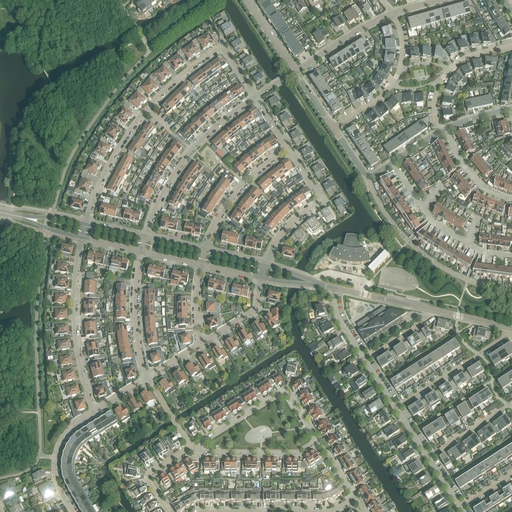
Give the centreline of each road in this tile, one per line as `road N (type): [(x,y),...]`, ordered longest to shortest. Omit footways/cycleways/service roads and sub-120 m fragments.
road 1 (residential): [(254,97),(221,48),(185,70),(115,150),(84,224)]
road 2 (residential): [(144,237),(191,149),(254,97)]
road 3 (residential): [(92,410),(73,323),(81,237)]
road 4 (residential): [(315,439),(285,391),(190,447)]
road 5 (residential): [(511,256),(482,252),(433,222),(391,162)]
road 6 (residential): [(264,264),(285,228),(319,197),(287,149)]
road 7 (residential): [(394,406),(509,327)]
road 8 (residential): [(204,251),(236,191),(287,149)]
road 9 (residential): [(190,447),(295,451),(315,439)]
road 10 (residential): [(145,377),(134,317),(141,250)]
road 11 (residential): [(71,511),(53,456),(63,433),(92,410)]
